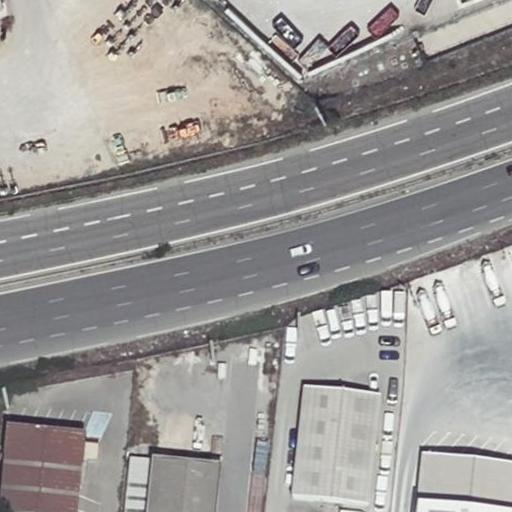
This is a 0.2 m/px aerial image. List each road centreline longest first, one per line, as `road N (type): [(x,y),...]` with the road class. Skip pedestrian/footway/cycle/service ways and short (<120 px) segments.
road 1 (trunk): [(0,352),(235,294),(490,195)]
road 2 (trunk): [(0,315),(185,279),(490,195)]
road 3 (trunk): [(471,131),(173,222),(0,261)]
road 4 (trunk): [(471,131),(0,230)]
